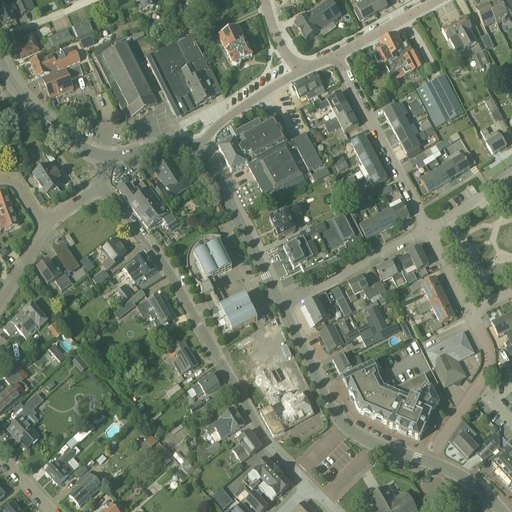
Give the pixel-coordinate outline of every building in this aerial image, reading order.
[(134,0),(136,3),(139,2),(140,2),(143,11),(154,7),(150,0),(134,0)] [(366,0),(348,0),(349,0),(350,0),(356,0),(358,3),(359,2),(360,4),(356,7),(357,10),(354,12),(359,22),(363,20),(364,22),(375,16),(369,3),(366,0)] [(366,0),(369,3),(375,16),(387,9),(381,0),(366,0)] [(23,1),(17,3),(22,15),(28,13),(23,1)] [(330,1),(308,16),(319,32),(341,17),(330,1)] [(500,3),(489,9),(496,23),(495,23),(497,26),(509,20),(500,3)] [(14,5),(0,10),(0,19),(3,27),(15,22),(12,14),(17,12),(14,5)] [(489,9),(488,6),(476,12),(484,29),(495,23),(496,23),(489,9)] [(182,16),(172,20),(175,26),(184,22),(182,16)] [(319,33),(319,32),(308,16),(307,16),(294,25),(306,42),(319,33)] [(447,43),(449,42),(457,55),(477,44),(469,31),(471,30),(465,19),(441,31),(447,43)] [(204,34),(209,31),(207,26),(206,27),(204,24),(201,25),(203,29),(202,29),(204,34)] [(81,26),(74,29),(78,40),(79,42),(86,39),(81,26)] [(240,63),(252,57),(238,28),(218,37),(232,67),(234,66),(237,68),(240,66),(240,63)] [(46,40),(48,43),(51,51),(75,40),(70,29),(46,40)] [(21,60),(39,52),(32,36),(14,44),(21,60)] [(396,36),(378,45),(379,47),(375,49),(379,55),(374,57),(379,66),(383,64),(391,79),(403,73),(405,77),(416,71),(422,82),(428,79),(425,74),(426,73),(424,68),(424,67),(416,52),(412,55),(406,44),(401,46),(396,36)] [(488,36),(481,39),(487,52),(494,49),(488,36)] [(193,37),(167,50),(198,107),(217,98),(216,96),(222,93),(212,71),(211,72),(193,37)] [(127,109),(130,115),(132,119),(157,106),(152,96),(151,96),(126,45),(111,52),(108,46),(93,54),(122,112),(127,109)] [(43,58),(30,63),(36,80),(49,75),(49,73),(57,70),(58,72),(80,63),(76,53),(75,54),(73,48),(63,52),(44,60),(43,58)] [(167,50),(146,60),(156,79),(166,101),(175,118),(198,107),(167,50)] [(486,52),(472,58),(478,73),(485,70),(484,67),(490,65),(486,52)] [(65,72),(38,82),(41,90),(45,89),(50,101),(73,92),(69,82),(88,75),(84,65),(65,72)] [(508,72),(500,76),(504,84),(511,80),(508,72)] [(315,75),(292,87),(299,100),(306,97),(308,102),(324,93),(315,75)] [(490,80),(484,83),(488,91),(494,89),(490,80)] [(431,84),(417,92),(436,129),(450,122),(436,95),(431,84)] [(450,88),(436,95),(450,122),(464,115),(450,88)] [(340,94),(326,102),(321,105),(319,100),(312,104),(317,113),(319,111),(320,113),(330,108),(332,113),(346,106),(340,94)] [(492,99),(484,103),(491,115),(498,111),(492,99)] [(408,107),(411,113),(421,108),(418,102),(408,107)] [(81,119),(94,119),(94,103),(82,103),(81,119)] [(326,131),(352,116),(346,106),(332,113),(336,120),(323,126),(326,131)] [(403,119),(397,107),(384,114),(390,126),(403,119)] [(421,108),(411,113),(415,119),(424,113),(421,108)] [(352,116),(326,131),(328,135),(335,131),(336,133),(341,130),(344,135),(358,128),(352,116)] [(231,138),(216,146),(219,151),(231,175),(247,166),(263,197),(274,191),(275,191),(281,188),(295,180),(302,177),(303,176),(290,152),(296,148),(309,173),(322,166),(322,165),(305,135),(293,141),(290,141),(284,130),(284,129),(283,124),(280,118),(274,121),(262,127),(258,121),(236,133),(234,129),(228,132),(231,138)] [(408,128),(403,119),(390,126),(395,135),(408,128)] [(420,128),(423,134),(433,129),(430,123),(420,128)] [(408,128),(395,135),(401,146),(414,139),(408,128)] [(414,139),(401,146),(406,157),(419,150),(417,144),(422,141),(422,142),(436,135),(433,129),(423,134),(414,139)] [(486,145),(487,147),(492,156),(506,148),(499,137),(496,132),(489,136),(486,130),(480,133),(488,145),(486,145)] [(320,135),(314,138),(317,144),(323,140),(320,135)] [(351,145),(356,156),(370,149),(364,138),(351,145)] [(449,139),(440,145),(443,150),(452,145),(449,139)] [(440,145),(435,148),(438,153),(443,150),(440,145)] [(370,149),(356,156),(362,167),(375,160),(370,149)] [(424,154),(419,157),(422,163),(423,163),(427,160),(424,154)] [(332,162),(336,168),(345,162),(342,157),(332,162)] [(419,157),(410,163),(413,169),(416,167),(422,163),(419,157)] [(462,157),(452,164),(459,176),(470,170),(462,157)] [(172,160),(154,171),(172,200),(191,189),(172,160)] [(375,160),(362,167),(368,177),(381,171),(375,160)] [(345,162),(336,168),(339,173),(348,168),(345,162)] [(34,175),(33,176),(38,184),(37,184),(42,192),(43,191),(48,199),(49,201),(50,202),(60,195),(57,190),(64,185),(51,164),(39,171),(38,171),(34,173),(34,175)] [(452,164),(441,170),(449,183),(459,176),(452,164)] [(326,170),(319,174),(322,180),(330,176),(326,170)] [(441,170),(431,176),(438,189),(449,183),(441,170)] [(381,171),(368,177),(374,188),(387,181),(381,171)] [(438,189),(431,176),(420,183),(428,195),(438,189)] [(302,177),(295,180),(298,186),(305,182),(302,177)] [(353,178),(344,183),(347,189),(356,184),(353,178)] [(130,186),(119,194),(124,200),(128,206),(139,220),(144,226),(148,231),(162,220),(168,228),(176,222),(170,214),(168,215),(151,193),(149,190),(150,189),(145,182),(139,186),(144,193),(141,196),(136,190),(135,191),(130,186)] [(356,184),(347,189),(350,195),(360,189),(356,184)] [(160,186),(153,191),(160,201),(168,195),(160,186)] [(390,187),(384,190),(387,196),(393,193),(390,187)] [(387,196),(384,190),(377,193),(380,199),(387,196)] [(0,214),(12,210),(6,193),(0,194),(0,214)] [(364,200),(360,202),(365,213),(370,210),(364,200)] [(365,213),(360,202),(355,204),(361,215),(365,213)] [(299,204),(291,208),(292,210),(269,220),(275,232),(273,235),(275,239),(278,239),(278,240),(295,232),(290,221),(301,216),(299,211),(301,209),(299,204)] [(402,206),(392,211),(398,225),(409,219),(402,206)] [(289,248),(283,250),(293,271),(300,268),(304,276),(359,247),(365,244),(351,217),(346,208),(342,210),(344,216),(337,219),(320,227),(287,243),(289,248)] [(12,210),(0,214),(0,215),(1,218),(0,218),(0,229),(5,228),(6,231),(18,227),(12,210)] [(342,210),(334,214),(337,219),(344,216),(342,210)] [(392,211),(381,217),(387,230),(398,225),(392,211)] [(381,217),(370,223),(377,236),(387,230),(381,217)] [(377,236),(370,223),(359,228),(366,241),(377,236)] [(68,236),(64,239),(71,249),(75,246),(68,236)] [(187,263),(187,264),(187,265),(187,266),(187,268),(187,269),(187,270),(188,271),(188,272),(189,273),(189,274),(189,275),(190,276),(191,277),(191,278),(192,279),(192,280),(193,281),(194,282),(195,282),(196,283),(196,284),(197,284),(198,285),(199,286),(200,286),(201,287),(202,287),(203,288),(204,288),(205,289),(200,291),(205,300),(210,298),(216,311),(220,309),(213,296),(206,282),(231,270),(222,250),(219,245),(221,239),(220,239),(219,239),(218,238),(217,238),(216,238),(215,238),(214,238),(212,238),(211,238),(210,238),(209,238),(208,238),(207,238),(206,239),(205,239),(204,239),(203,240),(202,240),(201,241),(200,241),(199,242),(198,242),(197,243),(196,244),(195,244),(194,245),(194,246),(193,247),(192,248),(191,249),(190,250),(190,251),(189,252),(189,253),(188,254),(188,255),(188,257),(187,258),(187,259),(187,260),(187,261),(187,262),(187,263)] [(59,241),(51,246),(70,274),(77,269),(59,241)] [(103,252),(110,261),(103,267),(107,272),(119,263),(117,261),(126,254),(116,241),(112,244),(111,244),(110,245),(110,246),(101,253),(101,254),(103,252)] [(4,246),(0,253),(6,256),(10,250),(4,246)] [(408,255),(399,260),(405,272),(414,267),(417,273),(428,267),(423,256),(425,255),(422,249),(420,250),(419,249),(408,255)] [(146,280),(156,273),(155,271),(144,255),(124,270),(134,285),(144,278),(146,280)] [(79,262),(87,273),(94,268),(85,258),(79,262)] [(59,278),(48,262),(36,270),(48,286),(54,282),(61,293),(72,286),(64,275),(59,278)] [(390,264),(377,271),(383,284),(392,279),(397,290),(407,285),(402,276),(401,274),(397,276),(393,269),(390,264)] [(104,272),(92,281),(97,287),(109,278),(104,272)] [(345,293),(349,300),(363,292),(368,302),(372,300),(373,304),(382,300),(387,297),(380,283),(367,290),(362,278),(348,285),(351,290),(345,293)] [(435,279),(421,286),(420,284),(410,288),(413,294),(422,289),(426,296),(440,289),(435,279)] [(88,280),(83,284),(87,289),(92,285),(88,280)] [(125,287),(118,292),(123,299),(126,302),(132,296),(125,287)] [(417,308),(419,312),(445,299),(440,289),(426,296),(429,303),(417,308)] [(141,292),(130,301),(134,306),(145,297),(141,292)] [(172,322),(162,304),(163,303),(159,297),(158,297),(148,303),(136,309),(143,321),(150,317),(157,330),(172,322)] [(216,311),(211,313),(224,339),(257,322),(245,297),(220,309),(216,311)] [(352,315),(343,299),(336,302),(345,318),(352,315)] [(445,299),(419,312),(421,316),(432,310),(435,316),(450,309),(445,299)] [(304,308),(315,328),(329,321),(319,300),(304,308)] [(118,320),(134,307),(130,302),(114,315),(118,320)] [(3,331),(9,337),(17,330),(27,341),(48,323),(31,305),(11,324),(3,331)] [(369,318),(365,320),(368,325),(370,330),(374,328),(377,334),(387,330),(377,308),(367,313),(369,318)] [(450,309),(435,316),(439,324),(430,328),(432,333),(442,329),(441,326),(455,319),(450,309)] [(511,315),(503,319),(511,336),(511,315)] [(511,336),(503,319),(491,325),(498,338),(505,334),(511,348),(506,351),(509,357),(511,356),(511,355),(511,336)] [(344,323),(319,336),(324,346),(325,348),(329,355),(343,348),(342,348),(348,345),(348,344),(356,340),(357,339),(360,338),(356,331),(354,332),(349,334),(349,333),(344,323)] [(405,325),(400,327),(404,334),(408,332),(405,325)] [(360,337),(363,343),(373,337),(371,332),(360,337)] [(251,336),(235,345),(238,351),(254,342),(251,336)] [(373,337),(363,343),(366,350),(383,341),(380,336),(374,339),(373,337)] [(463,336),(439,348),(428,354),(445,388),(452,384),(457,388),(463,379),(464,378),(456,363),(472,355),(463,336)] [(192,370),(197,366),(184,343),(178,346),(178,345),(171,349),(177,361),(172,364),(174,364),(177,369),(176,370),(180,378),(192,370)] [(54,347),(48,353),(59,365),(65,360),(54,347)] [(345,356),(333,363),(340,376),(352,370),(356,368),(349,355),(345,356)] [(79,356),(73,362),(82,371),(88,366),(79,356)] [(268,421),(280,441),(290,435),(288,430),(294,426),(297,431),(302,428),(300,423),(306,419),(309,424),(320,418),(308,398),(306,399),(303,393),(301,394),(298,388),(299,387),(283,359),(246,380),(263,409),(265,408),(268,413),(266,414),(270,420),(268,421)] [(372,365),(341,380),(348,393),(359,414),(387,426),(387,428),(420,442),(431,415),(430,415),(439,405),(424,376),(384,396),(378,383),(381,382),(372,365)] [(5,382),(11,388),(0,397),(0,416),(0,417),(21,399),(18,396),(24,391),(19,385),(23,382),(15,373),(5,382)] [(206,397),(220,388),(212,376),(198,385),(192,389),(197,398),(203,394),(206,397)] [(51,384),(45,389),(49,393),(54,388),(51,384)] [(177,386),(166,394),(170,400),(181,391),(177,386)] [(36,395),(22,409),(28,415),(42,402),(36,395)] [(195,414),(196,415),(204,409),(203,409),(204,408),(200,403),(189,410),(193,416),(195,414)] [(204,409),(196,415),(198,418),(206,413),(204,409)] [(222,420),(205,431),(209,437),(211,436),(216,444),(217,443),(217,444),(221,441),(232,435),(244,427),(234,410),(221,418),(222,420)] [(127,414),(119,420),(125,426),(132,421),(127,414)] [(159,414),(150,422),(152,425),(162,418),(159,414)] [(9,431),(14,436),(18,440),(17,441),(26,452),(39,439),(30,430),(32,428),(22,418),(7,432),(8,432),(9,431)] [(463,423),(450,442),(468,460),(474,455),(480,449),(472,441),(476,437),(463,423)] [(89,425),(72,440),(78,446),(95,431),(89,425)] [(480,449),(474,455),(482,463),(486,461),(492,457),(499,452),(500,452),(498,433),(498,432),(482,447),(480,449)] [(233,453),(238,460),(241,464),(249,458),(261,449),(249,433),(237,442),(237,443),(235,445),(238,449),(233,453)] [(151,438),(140,449),(146,455),(157,444),(151,438)] [(217,443),(197,456),(202,463),(221,451),(217,443)] [(68,454),(45,474),(57,487),(73,472),(67,465),(80,453),(75,448),(68,454)] [(511,448),(507,453),(491,467),(511,490),(511,448)] [(277,499),(276,499),(280,496),(290,487),(282,479),(282,478),(274,469),(273,469),(265,461),(256,470),(253,473),(252,473),(248,477),(254,484),(249,489),(252,493),(257,488),(272,504),(277,499)] [(193,473),(193,474),(199,469),(195,472),(188,463),(181,469),(188,477),(193,473)] [(83,468),(74,477),(78,481),(87,472),(83,468)] [(231,472),(227,475),(231,480),(235,476),(231,472)] [(79,489),(69,498),(79,509),(101,488),(88,473),(82,478),(77,484),(80,487),(79,489)] [(234,497),(237,499),(246,491),(243,488),(234,497)] [(395,500),(388,488),(367,500),(374,511),(415,511),(405,494),(395,500)] [(241,508),(241,507),(245,511),(264,511),(267,509),(255,495),(246,504),(244,501),(239,506),(241,508)] [(223,511),(225,511),(214,497),(211,500),(221,511),(223,511)]
